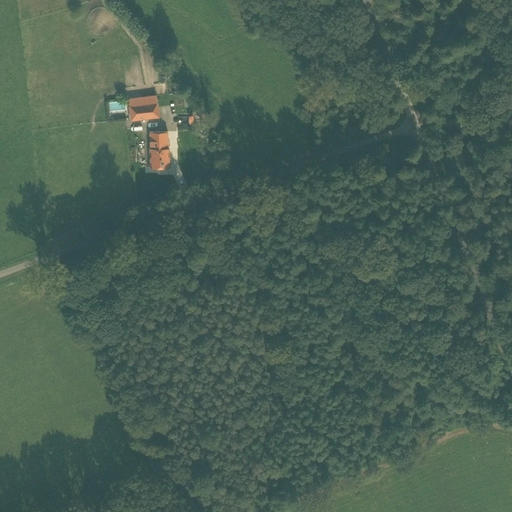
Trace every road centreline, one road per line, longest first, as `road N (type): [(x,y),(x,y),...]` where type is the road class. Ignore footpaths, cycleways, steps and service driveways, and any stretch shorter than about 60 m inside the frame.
road 1 (unclassified): [(0,276),(415,123)]
road 2 (unclassified): [(511,358),(415,123)]
road 3 (unclassified): [(415,123),(367,0)]
